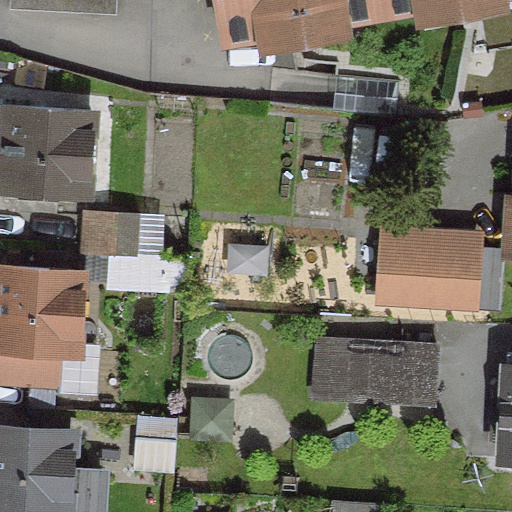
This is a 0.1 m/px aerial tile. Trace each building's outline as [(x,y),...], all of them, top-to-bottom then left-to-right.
[(6,0),(6,8),(109,13),(109,0),(6,0)] [(386,28),(380,0),(208,0),(219,58),(257,51),(261,70),(353,53),(350,35),(386,28)] [(511,10),(510,5),(511,4),(511,0),(380,0),(386,28),(415,22),(416,44),(511,21),(511,10)] [(0,191),(78,197),(84,113),(0,107),(0,191)] [(511,196),(507,196),(503,254),(511,254),(511,196)] [(80,216),(78,250),(165,254),(167,220),(111,216),(111,218),(80,216)] [(460,255),(460,253),(400,248),(396,296),(457,301),(457,303),(486,306),(490,257),(460,255)] [(75,272),(0,266),(0,380),(52,385),(55,355),(69,356),(75,272)] [(316,338),(312,399),(427,405),(431,344),(316,338)] [(511,354),(502,354),(496,460),(511,460),(511,354)] [(232,380),(179,375),(179,435),(225,440),(225,405),(231,405),(232,380)] [(167,473),(170,419),(131,416),(128,464),(134,471),(167,473)] [(62,479),(65,432),(0,428),(0,511),(98,511),(100,481),(62,479)]
